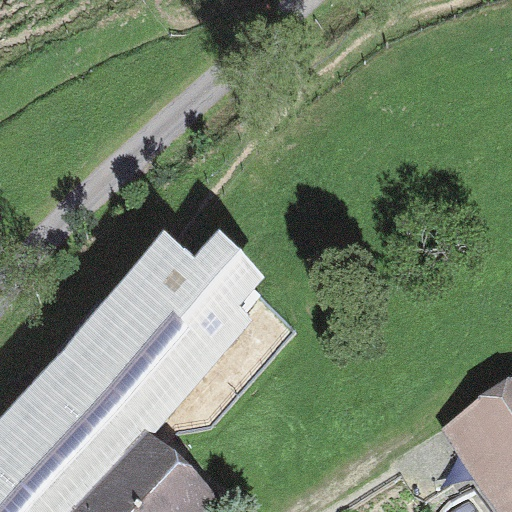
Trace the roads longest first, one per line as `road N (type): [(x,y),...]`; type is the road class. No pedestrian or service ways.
road 1 (track): [(0,289),(62,221),(305,0)]
road 2 (track): [(0,105),(108,45),(268,0)]
